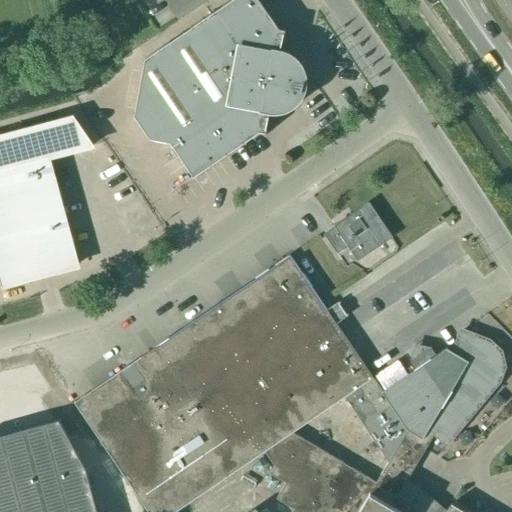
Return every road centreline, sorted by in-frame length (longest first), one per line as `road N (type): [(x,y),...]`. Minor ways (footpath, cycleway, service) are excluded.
road 1 (unclassified): [(0,340),(107,310),(410,105)]
road 2 (unclassified): [(511,262),(410,105)]
road 3 (unclassified): [(410,105),(337,0)]
